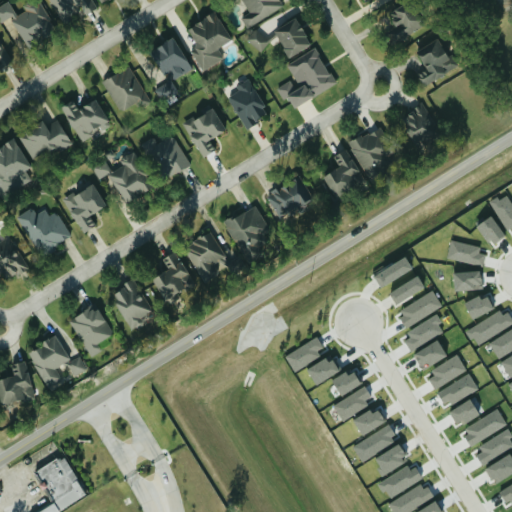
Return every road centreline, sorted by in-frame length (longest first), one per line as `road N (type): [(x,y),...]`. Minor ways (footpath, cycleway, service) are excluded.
road 1 (tertiary): [(0,457),(511,140)]
road 2 (residential): [(0,325),(381,84)]
road 3 (residential): [(361,335),(476,511)]
road 4 (residential): [(0,105),(166,0)]
